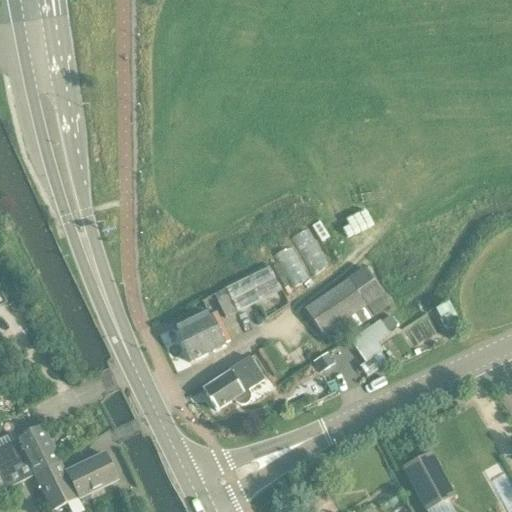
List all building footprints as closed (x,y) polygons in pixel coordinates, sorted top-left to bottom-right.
[(269,270),(214,297),(225,320),(280,293),(269,270)] [(322,338),(344,323),(351,334),(388,308),(363,270),(347,281),(348,282),(304,311),(322,338)] [(174,332),(182,348),(223,328),(216,315),(209,318),(208,315),(174,332)] [(364,365),(366,363),(380,354),(381,353),(375,344),(389,335),(380,322),(350,343),(364,365)] [(229,342),(224,330),(223,328),(182,348),(190,365),(224,348),(223,345),(229,342)] [(274,376),(284,369),(269,346),(258,353),(274,376)] [(321,373),(331,366),(326,357),(315,364),(321,373)] [(249,360),(241,364),(228,373),(229,374),(202,391),(216,413),(234,402),(236,406),(240,408),(244,407),(248,405),(250,401),(250,397),(247,393),(264,383),(249,360)] [(0,493),(20,484),(33,478),(60,465),(41,429),(16,441),(17,443),(4,448),(0,450),(0,493)] [(66,474),(78,501),(116,482),(103,455),(66,474)] [(425,511),(426,511),(454,497),(431,455),(402,470),(425,511)] [(53,511),(77,501),(60,465),(33,478),(49,511),(53,511)]
